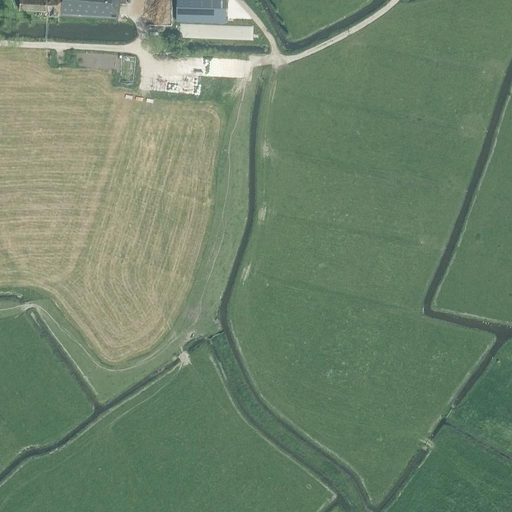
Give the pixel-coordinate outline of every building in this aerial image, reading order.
[(118,19),(119,0),(19,0),(19,9),(49,11),(49,15),(58,16),(58,15),(118,19)] [(226,0),(176,0),(176,21),(226,22),(226,0)] [(161,15),(161,23),(173,24),(173,16),(161,15)] [(215,61),(214,76),(234,76),(234,61),(215,61)] [(191,94),(201,94),(202,84),(191,84),(191,94)]
